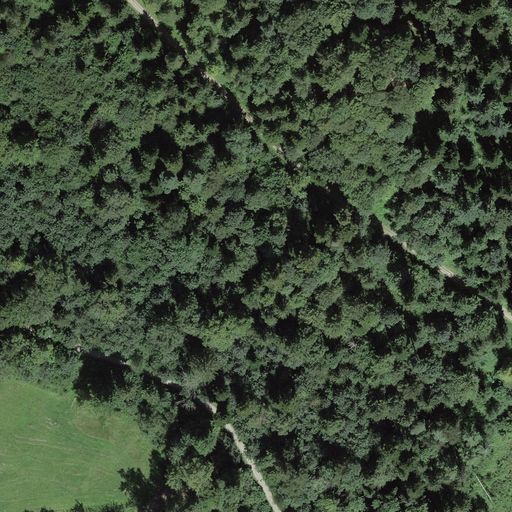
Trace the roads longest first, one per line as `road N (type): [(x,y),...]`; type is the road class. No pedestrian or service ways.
road 1 (track): [(511,310),(304,167),(140,0)]
road 2 (track): [(0,316),(171,382),(211,408),(278,511)]
